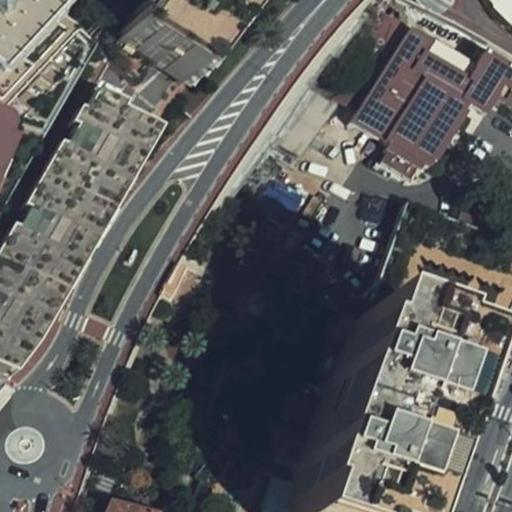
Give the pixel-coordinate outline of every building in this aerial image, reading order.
[(0,0),(0,108),(5,113),(85,29),(54,0),(0,0)] [(155,0),(122,45),(178,84),(191,93),(257,0),(155,0)] [(511,64),(478,42),(462,65),(409,30),(346,125),(415,170),(458,106),(484,123),(496,104),(511,114),(511,64)] [(81,107),(0,253),(0,371),(10,377),(154,131),(178,84),(122,45),(81,107)] [(0,173),(20,128),(5,113),(0,108),(0,173)] [(208,459),(190,511),(433,511),(493,348),(511,303),(511,242),(403,204),(377,280),(326,317),(303,385),(327,392),(350,322),(416,343),(413,352),(454,365),(405,511),(287,511),(295,487),(208,459)] [(295,487),(287,511),(405,511),(454,365),(413,352),(416,343),(350,322),(327,392),(295,487)]
